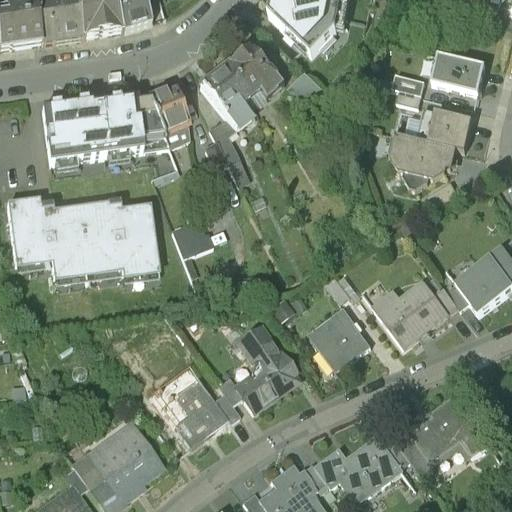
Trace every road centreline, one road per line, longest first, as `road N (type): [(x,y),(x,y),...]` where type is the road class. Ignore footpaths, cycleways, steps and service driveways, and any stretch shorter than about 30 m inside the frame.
road 1 (residential): [(511,348),(242,467),(188,511)]
road 2 (residential): [(0,85),(151,61),(206,29),(231,0)]
road 3 (unknown): [(37,80),(43,178),(62,189),(98,189)]
